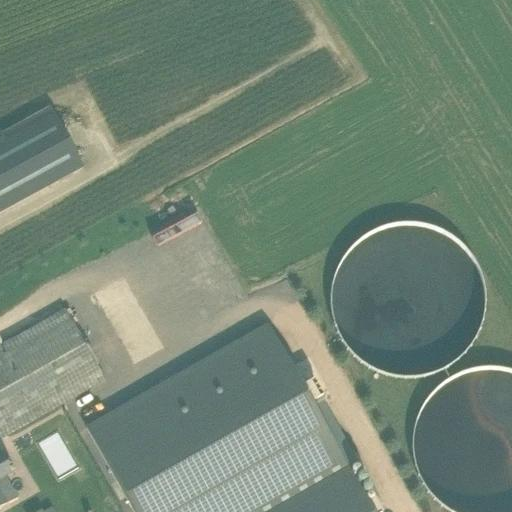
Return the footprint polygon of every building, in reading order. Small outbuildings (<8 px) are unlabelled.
[(0,145),(0,207),(79,163),(52,115),(0,145)] [(121,247),(126,257),(152,245),(147,234),(121,247)] [(63,309),(0,343),(0,435),(102,380),(63,309)] [(131,511),(373,511),(272,328),(87,431),(131,511)] [(0,506),(18,496),(0,463),(0,506)]
